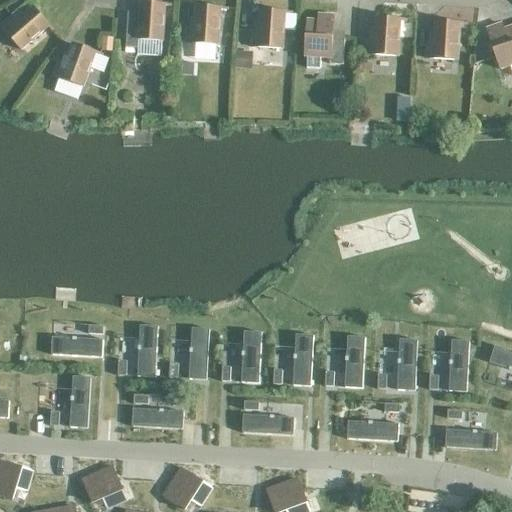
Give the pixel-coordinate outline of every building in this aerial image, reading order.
[(127,20),(125,49),(137,50),(137,57),(161,58),(162,43),(165,6),(140,5),(139,21),(127,20)] [(187,29),(186,45),(218,47),(220,10),(195,8),(194,30),(187,29)] [(11,18),(0,27),(21,52),(49,28),(32,9),(16,23),(11,18)] [(251,34),(250,49),(282,51),(285,14),(260,12),(258,34),(251,34)] [(307,59),(306,69),(320,70),(320,60),(329,60),(328,66),(343,66),(344,41),(332,40),(333,17),(318,16),(318,22),(307,22),(304,59),(307,59)] [(366,41),(365,56),(397,58),(400,21),(375,20),(374,41),(366,41)] [(425,60),(457,62),(460,25),(435,24),(433,45),(426,45),(425,60)] [(501,25),(486,30),(500,71),(510,68),(511,73),(511,28),(503,31),(501,25)] [(102,38),(101,52),(112,53),(114,39),(102,38)] [(58,63),(53,78),(83,89),(95,54),(72,46),(65,66),(58,63)] [(236,53),(235,70),(251,71),(252,54),(236,53)] [(353,64),(352,75),(363,76),(364,65),(353,64)] [(397,112),(397,124),(410,124),(410,113),(397,112)] [(102,336),(102,328),(88,328),(88,336),(102,336)] [(138,348),(137,352),(138,352),(137,378),(154,379),(157,329),(140,328),(139,348),(138,348)] [(189,351),(189,354),(190,355),(188,381),(206,382),(209,331),(191,330),(190,351),(189,351)] [(241,354),(241,358),(242,358),(241,384),(258,385),(261,335),(244,334),(243,354),(241,354)] [(293,357),(293,361),(294,361),(292,387),(310,388),(313,338),(295,337),(294,357),(293,357)] [(52,339),(51,357),(101,359),(102,342),(76,341),(76,340),(72,339),(72,340),(52,339)] [(345,359),(345,363),(346,363),(344,389),(362,390),(364,340),(347,339),(346,359),(345,359)] [(397,362),(397,365),(398,366),(397,392),(414,393),(417,342),(399,341),(398,362),(397,362)] [(449,363),(449,366),(450,367),(448,393),(466,394),(468,344),(451,342),(450,363),(449,363)] [(511,353),(494,348),(489,364),(508,371),(508,372),(511,373),(511,372),(511,371),(511,353)] [(125,377),(126,363),(118,363),(117,377),(125,377)] [(177,380),(178,366),(170,365),(169,379),(177,380)] [(229,383),(230,369),(222,369),(221,383),(229,383)] [(281,386),(282,372),(274,372),(273,386),(281,386)] [(333,388),(333,374),(325,374),(325,388),(333,388)] [(385,391),(386,377),(378,377),(377,391),(385,391)] [(437,392),(437,378),(429,377),(429,391),(437,392)] [(87,430),(90,380),(73,379),(71,399),(70,399),(70,403),(71,403),(69,429),(87,430)] [(147,406),(148,398),(134,397),(133,405),(147,406)] [(0,419),(7,420),(8,403),(0,402),(0,419)] [(258,412),(258,404),(244,404),(244,412),(258,412)] [(398,415),(398,407),(384,406),(384,414),(398,415)] [(132,411),(131,428),(182,431),(183,414),(163,413),(163,412),(159,412),(159,413),(132,411)] [(461,421),(461,413),(447,413),(447,421),(461,421)] [(58,428),(59,414),(51,414),(50,428),(58,428)] [(243,417),(242,435),(292,437),(293,420),(273,419),(273,418),(269,418),(269,419),(243,417)] [(347,423),(346,441),(397,444),(398,426),(371,425),(372,424),(368,424),(368,425),(347,423)] [(446,432),(445,449),(495,452),(496,435),(476,434),(476,433),(472,433),(472,434),(446,432)] [(0,462),(0,498),(11,501),(15,491),(24,494),(30,472),(0,462)] [(113,469),(82,483),(91,505),(101,500),(105,509),(126,500),(113,469)] [(182,470),(164,499),(184,511),(190,503),(198,508),(210,489),(182,470)] [(309,511),(298,481),(266,493),(273,511),(284,511),(285,511),(309,511)]
